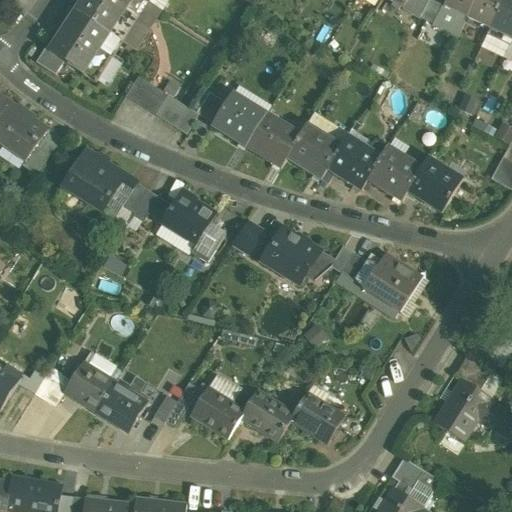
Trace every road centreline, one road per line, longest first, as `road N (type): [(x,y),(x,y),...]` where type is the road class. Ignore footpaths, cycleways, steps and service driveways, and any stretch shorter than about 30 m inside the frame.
road 1 (residential): [(495,257),(347,486),(0,446)]
road 2 (residential): [(495,257),(263,199),(73,119),(4,66)]
